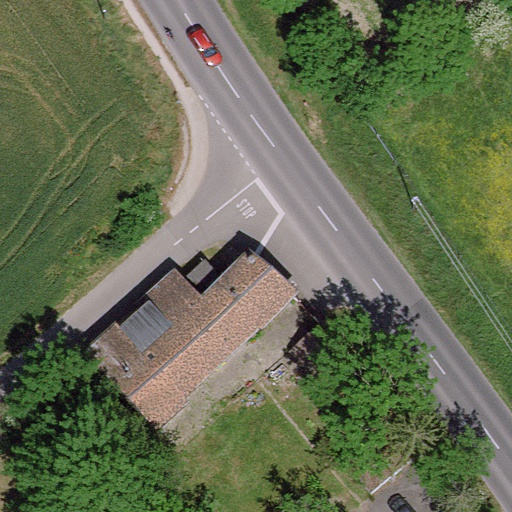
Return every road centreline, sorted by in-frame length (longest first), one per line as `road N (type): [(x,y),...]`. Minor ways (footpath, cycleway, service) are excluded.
road 1 (secondary): [(511,471),(283,156)]
road 2 (unclassified): [(283,156),(0,394)]
road 3 (secondary): [(283,156),(178,0)]
